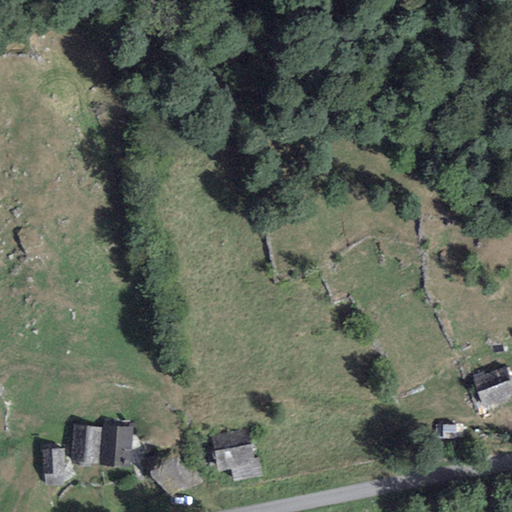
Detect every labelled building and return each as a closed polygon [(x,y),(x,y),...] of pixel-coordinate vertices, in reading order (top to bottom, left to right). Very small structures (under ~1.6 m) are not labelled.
[(484,408),(511,397),(511,385),(504,367),(484,375),(483,372),(472,377),(473,379),(484,408)] [(100,465),(103,429),(74,426),(71,462),(100,465)] [(133,428),(103,426),(103,429),(100,465),(130,467),(133,428)] [(248,429),(211,436),(218,472),(232,469),(234,481),(261,476),(258,459),(254,460),(248,429)] [(45,485),(64,485),(64,449),(43,450),(45,485)]
